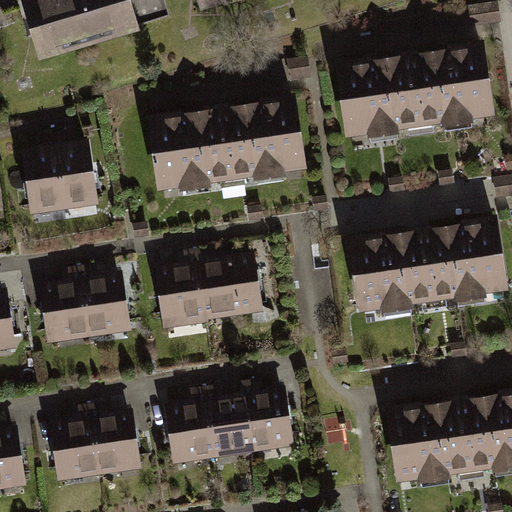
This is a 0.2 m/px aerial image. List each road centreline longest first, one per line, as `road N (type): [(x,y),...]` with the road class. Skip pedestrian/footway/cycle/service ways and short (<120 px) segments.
road 1 (residential): [(319,362),(0,409)]
road 2 (residential): [(0,267),(304,223)]
road 3 (residential): [(229,511),(373,489)]
